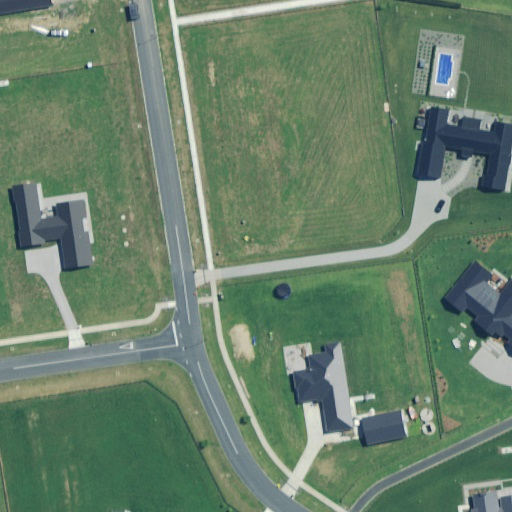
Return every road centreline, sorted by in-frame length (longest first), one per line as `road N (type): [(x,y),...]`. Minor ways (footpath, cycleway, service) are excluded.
road 1 (residential): [(294,511),(245,465),(190,344)]
road 2 (residential): [(354,511),(380,485),(511,421)]
road 3 (unknown): [(133,352),(0,366)]
